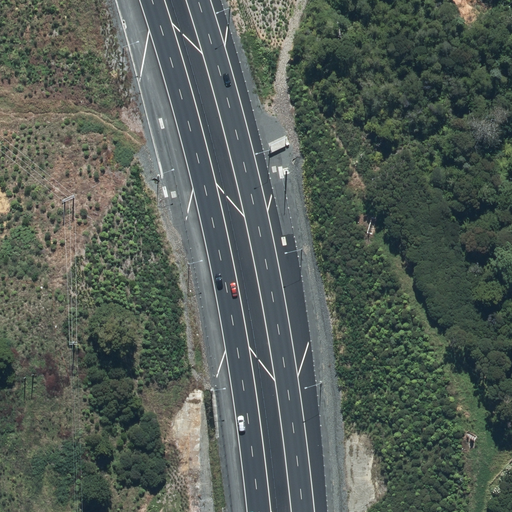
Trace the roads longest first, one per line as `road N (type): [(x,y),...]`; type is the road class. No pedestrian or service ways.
road 1 (motorway): [(257,511),(227,289),(152,0)]
road 2 (motorway): [(197,0),(276,321),(300,511)]
